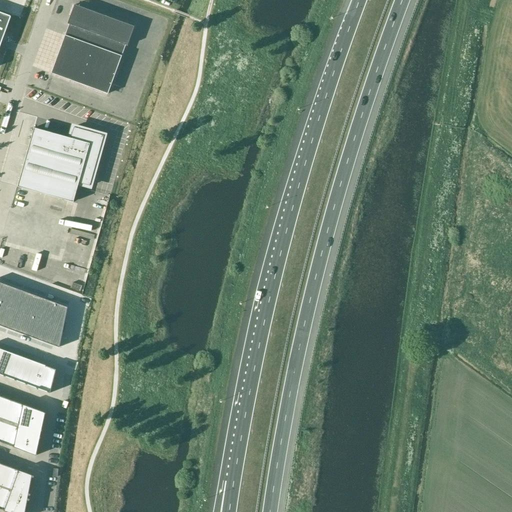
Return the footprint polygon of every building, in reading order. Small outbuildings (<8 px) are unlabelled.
[(108,94),(125,45),(127,46),(134,27),(74,5),(67,24),(69,25),(51,73),(108,94)] [(0,44),(10,16),(0,12),(0,44)] [(17,187),(73,202),(78,183),(90,186),(104,135),(73,127),(70,138),(33,128),(17,187)] [(67,308),(0,283),(0,326),(60,349),(67,308)] [(0,349),(0,374),(50,393),(56,369),(0,349)] [(45,413),(0,396),(0,442),(36,455),(45,413)] [(25,511),(32,475),(0,463),(0,509),(7,511),(25,511)]
